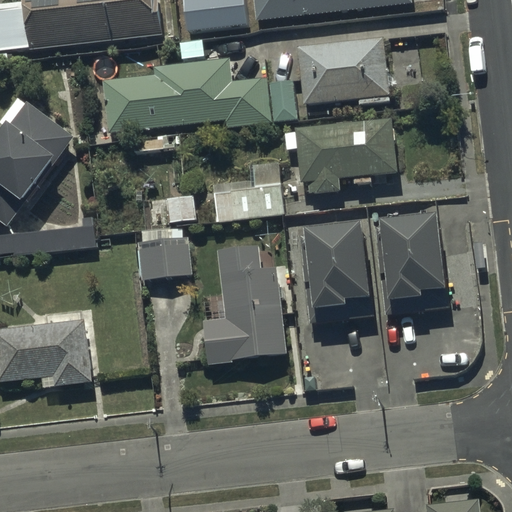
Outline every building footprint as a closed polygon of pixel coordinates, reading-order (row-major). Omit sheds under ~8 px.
[(0,6),(0,54),(166,36),(162,0),(27,0),(28,3),(0,6)] [(243,0),(188,0),(184,0),(189,41),(248,35),(243,0)] [(412,0),(255,0),(258,20),(413,3),(412,0)] [(301,49),(308,106),(394,96),(387,40),(301,49)] [(106,81),(112,135),(229,122),(230,130),(274,125),(268,79),(235,83),(232,60),(156,69),(157,76),(106,81)] [(273,85),(278,123),(300,120),(296,83),(273,85)] [(0,144),(0,219),(12,228),(77,139),(30,104),(0,144)] [(396,120),(298,130),(298,134),(287,135),(289,151),(300,150),(304,185),(310,185),(311,197),(345,193),(344,180),(357,179),(358,187),(376,185),(375,177),(402,174),(396,120)] [(253,183),(216,186),(219,223),(285,218),(283,187),(253,189),(253,183)] [(196,198),(170,199),(172,223),(198,221),(196,198)] [(389,316),(453,309),(443,216),(386,222),(386,229),(380,230),(389,316)] [(0,236),(0,257),(99,248),(96,219),(85,220),(85,228),(0,236)] [(314,325),(378,317),(368,225),(310,231),(311,238),(304,239),(314,325)] [(141,244),(145,283),(195,278),(191,239),(141,244)] [(236,361),(289,355),(280,269),(265,271),(262,247),(221,252),(228,320),(207,322),(212,366),(236,364),(236,361)] [(0,331),(0,378),(1,384),(57,378),(58,388),(96,384),(89,322),(0,331)] [(382,511),(478,511),(477,501),(426,507),(426,511),(394,511),(382,511)]
